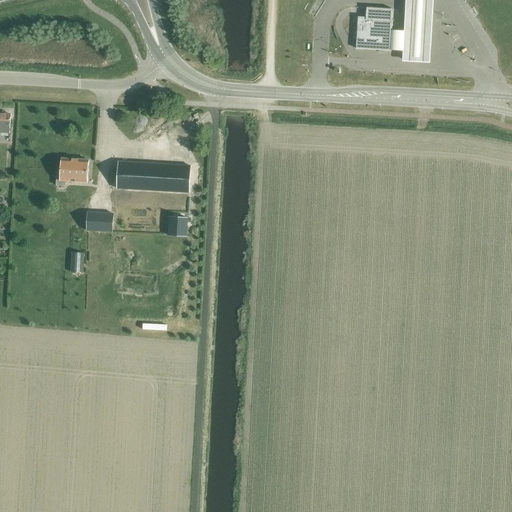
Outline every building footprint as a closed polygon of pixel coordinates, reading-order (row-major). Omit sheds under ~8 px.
[(432,0),(405,0),(404,31),(391,31),(390,51),(403,52),(402,61),(429,63),(432,0)] [(367,8),(366,17),(358,17),(357,49),(390,51),(391,31),(393,9),(367,8)] [(0,113),(0,132),(10,133),(11,115),(0,113)] [(201,114),(182,125),(187,133),(206,122),(201,114)] [(128,116),(127,122),(137,124),(138,118),(128,116)] [(57,172),(56,185),(65,186),(66,182),(87,183),(89,160),(61,158),(60,172),(57,172)] [(189,193),(190,169),(191,166),(119,162),(117,189),(189,193)] [(88,212),(87,231),(112,232),(114,214),(88,212)] [(187,217),(169,217),(168,235),(186,236),(187,217)] [(72,252),(71,272),(76,272),(76,273),(79,273),(79,272),(84,273),(85,253),(72,252)]
